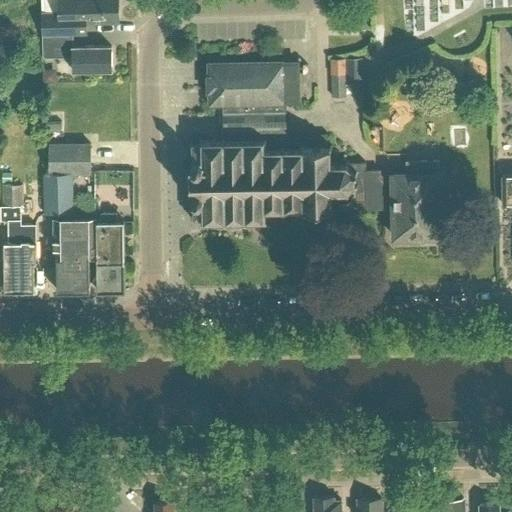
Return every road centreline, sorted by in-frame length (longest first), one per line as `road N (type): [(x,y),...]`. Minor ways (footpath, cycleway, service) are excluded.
road 1 (unclassified): [(511,457),(0,466)]
road 2 (unclassified): [(153,318),(146,36),(174,13),(301,8),(308,0)]
road 3 (secondary): [(511,313),(153,318)]
road 4 (secondary): [(153,318),(0,321)]
